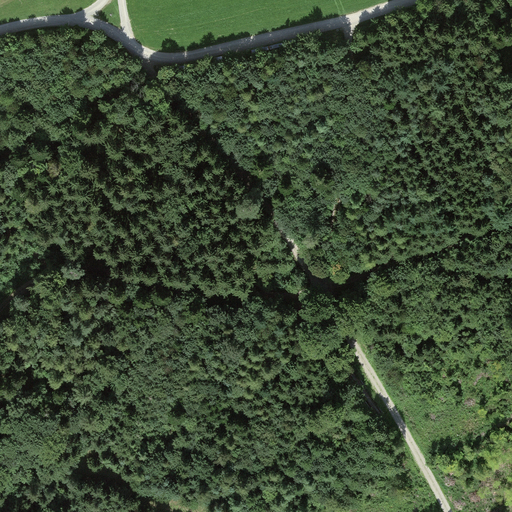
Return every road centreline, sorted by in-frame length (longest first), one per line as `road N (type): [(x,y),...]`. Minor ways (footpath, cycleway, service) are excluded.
road 1 (track): [(446,511),(328,286),(166,74),(131,43),(122,0)]
road 2 (track): [(0,312),(18,286),(59,271),(112,272),(198,291),(284,292),(328,286),(511,225)]
road 3 (unclassified): [(0,32),(94,24),(181,55),(399,0)]
road 4 (track): [(353,14),(328,286)]
